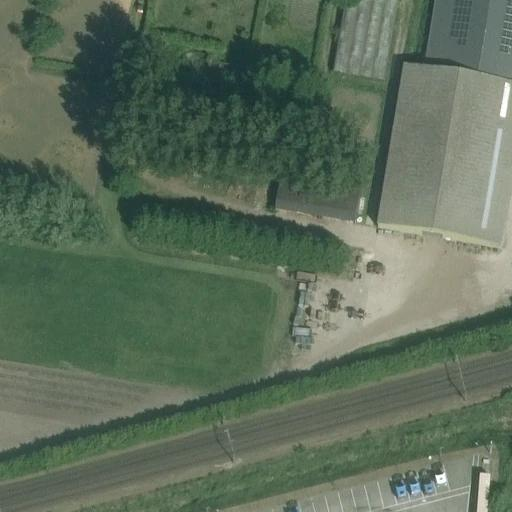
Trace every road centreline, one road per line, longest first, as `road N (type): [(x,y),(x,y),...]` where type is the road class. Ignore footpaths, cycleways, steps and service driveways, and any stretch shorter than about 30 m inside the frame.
road 1 (track): [(0,461),(257,397),(511,269)]
road 2 (track): [(78,442),(106,244),(0,225)]
